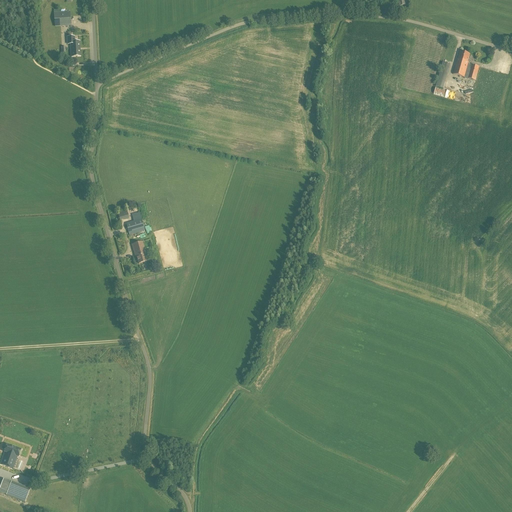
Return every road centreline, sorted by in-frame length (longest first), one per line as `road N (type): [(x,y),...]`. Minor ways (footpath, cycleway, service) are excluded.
road 1 (unclassified): [(189,511),(145,450),(145,359),(92,186),(96,82)]
road 2 (unclassified): [(96,82),(234,25),(311,15),(403,19),(511,50)]
